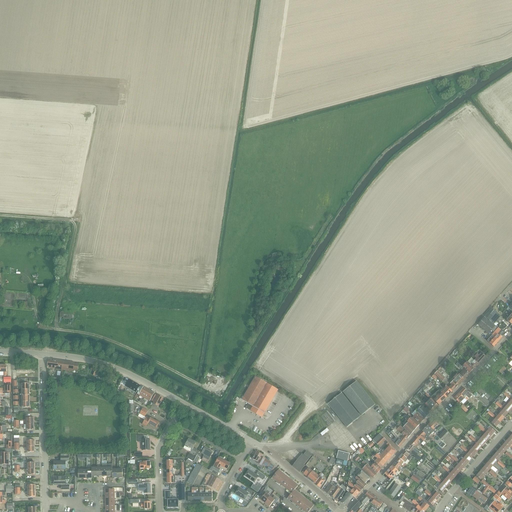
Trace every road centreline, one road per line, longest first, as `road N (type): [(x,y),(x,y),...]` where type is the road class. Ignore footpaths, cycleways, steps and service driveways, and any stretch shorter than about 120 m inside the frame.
road 1 (track): [(220,395),(96,335),(45,327),(30,282),(18,273)]
road 2 (residential): [(367,487),(511,331)]
road 3 (track): [(0,215),(74,224),(54,329)]
road 4 (residential): [(183,404),(109,366),(43,354)]
road 5 (residential): [(44,501),(43,354)]
